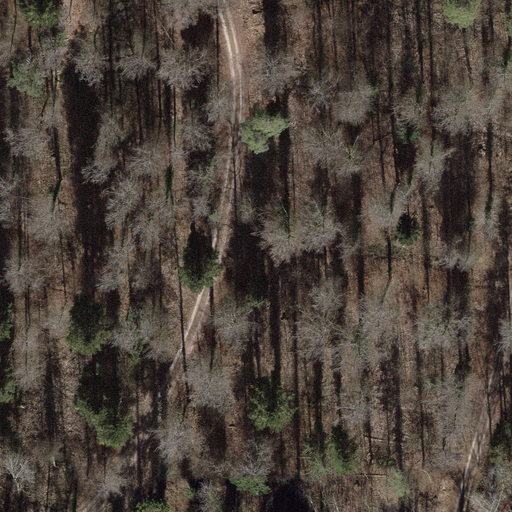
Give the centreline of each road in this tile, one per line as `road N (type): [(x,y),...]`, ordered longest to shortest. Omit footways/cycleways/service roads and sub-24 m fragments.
road 1 (track): [(220,0),(232,28),(236,161),(174,362),(109,498),(93,511)]
road 2 (track): [(511,305),(460,511)]
